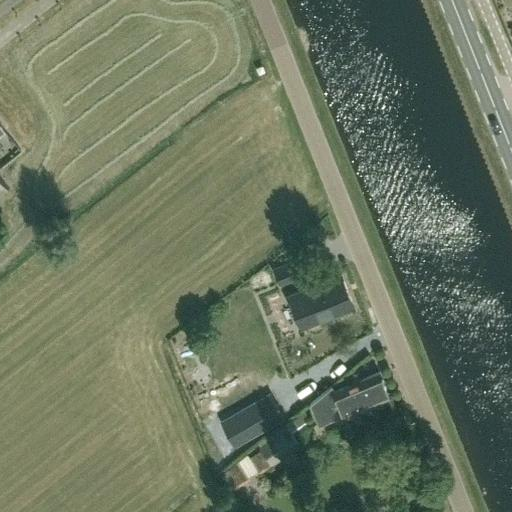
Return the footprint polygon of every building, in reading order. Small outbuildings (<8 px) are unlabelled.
[(278,266),(284,281),(297,276),(291,261),(278,266)] [(288,295),(301,326),(354,305),(342,273),(288,295)] [(389,397),(380,372),(334,389),(332,384),(309,403),(317,424),(337,417),(335,412),(341,410),(343,415),(357,409),(360,417),(364,420),(368,421),(375,418),(378,415),(378,411),(375,402),(389,397)] [(234,442),(263,426),(283,415),(271,394),(251,405),(222,421),(234,442)] [(305,466),(293,450),(301,445),(293,433),(310,421),(304,412),(286,424),(258,445),(260,448),(258,449),(259,451),(248,459),(245,456),(221,475),(232,490),(271,464),(271,465),(283,457),(295,473),(305,466)]
